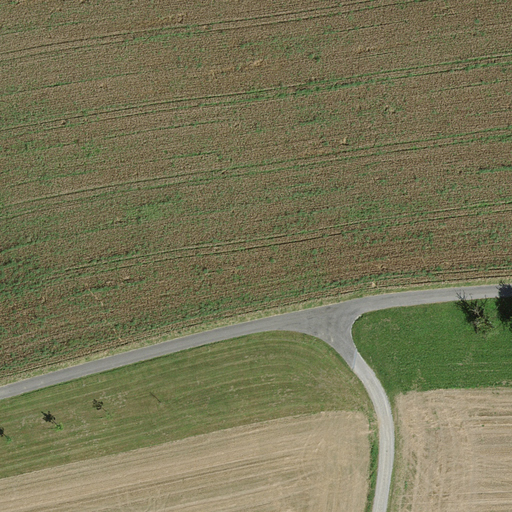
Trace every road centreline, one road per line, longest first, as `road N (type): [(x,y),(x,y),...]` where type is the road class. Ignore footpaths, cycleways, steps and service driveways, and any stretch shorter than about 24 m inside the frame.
road 1 (track): [(0,391),(286,313),(511,290)]
road 2 (track): [(376,511),(388,415),(316,310)]
